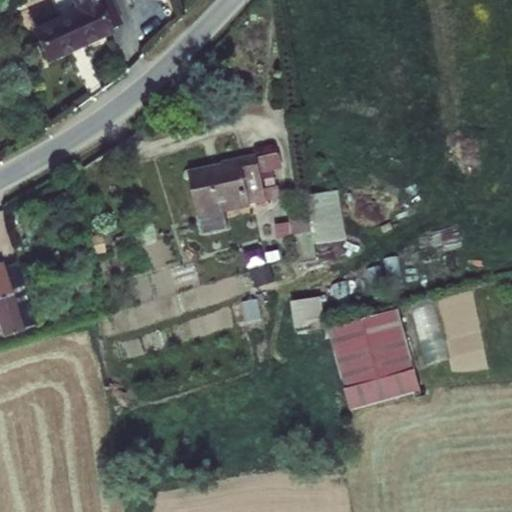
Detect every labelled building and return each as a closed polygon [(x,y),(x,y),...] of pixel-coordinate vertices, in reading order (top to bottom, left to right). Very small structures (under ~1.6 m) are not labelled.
[(64,0),(46,8),(57,34),(134,1),(133,0),(64,0)] [(197,150),(208,211),(236,206),(233,188),(278,180),(270,135),(234,140),(234,145),(197,150)] [(301,177),(306,214),(323,211),(318,174),(301,177)] [(315,230),(314,218),(277,219),(277,232),(315,230)] [(249,253),(258,285),(277,280),(268,247),(249,253)] [(10,248),(0,251),(0,263),(13,260),(27,314),(43,308),(28,248),(12,253),(10,248)] [(0,286),(8,319),(27,314),(13,260),(0,263),(0,286)] [(324,295),(295,299),(300,329),(329,325),(324,295)] [(350,408),(423,393),(406,309),(333,324),(350,408)]
